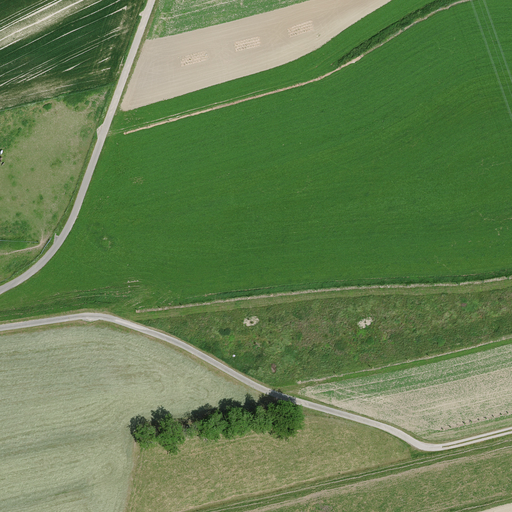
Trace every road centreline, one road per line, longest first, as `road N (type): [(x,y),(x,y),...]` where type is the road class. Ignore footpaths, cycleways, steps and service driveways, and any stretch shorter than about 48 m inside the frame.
road 1 (track): [(0,327),(106,317),(176,342),(280,396),(426,447),(511,429)]
road 2 (track): [(0,289),(42,262),(74,214),(151,0)]
